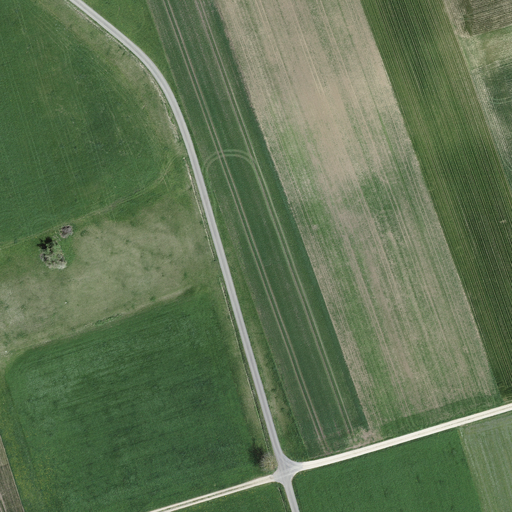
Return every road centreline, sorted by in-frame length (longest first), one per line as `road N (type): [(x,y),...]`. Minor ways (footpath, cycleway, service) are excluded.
road 1 (track): [(295,511),(167,92),(140,56),(72,0)]
road 2 (track): [(511,405),(161,511)]
